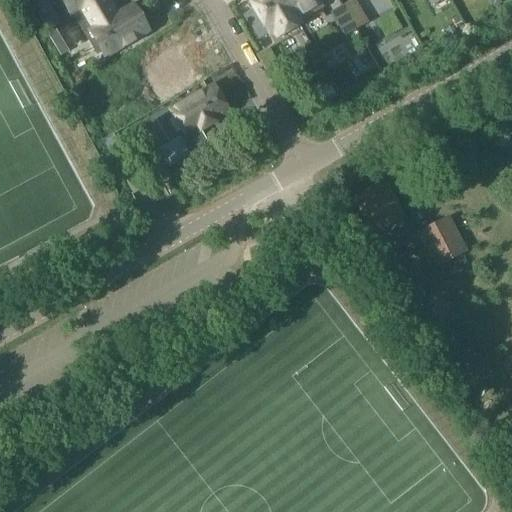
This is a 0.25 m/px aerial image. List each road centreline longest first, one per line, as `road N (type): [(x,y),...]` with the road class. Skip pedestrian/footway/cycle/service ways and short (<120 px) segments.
road 1 (unclassified): [(0,338),(302,165)]
road 2 (unclassified): [(302,165),(511,49)]
road 3 (residential): [(302,165),(204,0)]
